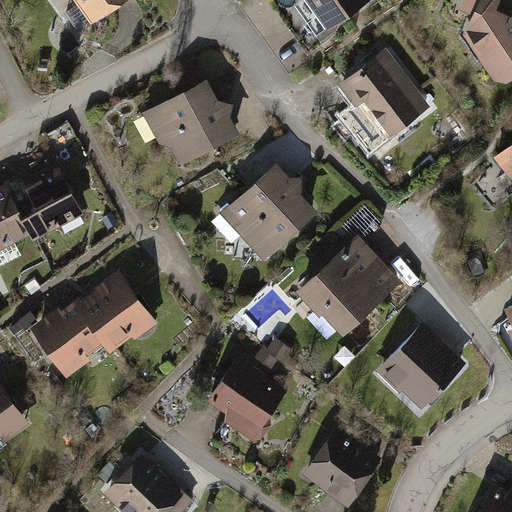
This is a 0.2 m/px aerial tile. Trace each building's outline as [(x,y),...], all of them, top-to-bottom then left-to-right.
[(74,0),(89,23),(125,0),(74,0)] [(357,0),(279,0),(309,38),(357,0)] [(478,0),(454,19),(503,82),(511,75),(511,19),(497,0),(478,0)] [(341,80),(385,135),(429,99),(386,45),(341,80)] [(153,104),(182,158),(243,126),(215,72),(153,104)] [(150,105),(139,109),(148,133),(158,129),(150,105)] [(511,142),(497,153),(511,172),(511,142)] [(224,221),(268,260),(327,195),(283,155),(224,221)] [(4,174),(0,176),(0,247),(28,233),(33,242),(84,215),(58,165),(12,189),(4,174)] [(398,271),(359,231),(296,294),(336,333),(398,271)] [(160,326),(117,269),(63,311),(57,304),(32,323),(68,369),(103,342),(108,348),(129,332),(138,343),(160,326)] [(466,347),(425,317),(382,374),(424,405),(466,347)] [(288,383),(237,351),(205,402),(256,433),(288,383)] [(0,431),(5,439),(31,422),(0,377),(0,431)] [(383,448),(343,423),(310,475),(351,500),(383,448)] [(167,511),(189,490),(143,444),(102,485),(129,511),(167,511)] [(511,511),(511,486),(510,490),(495,481),(477,511),(511,511)]
